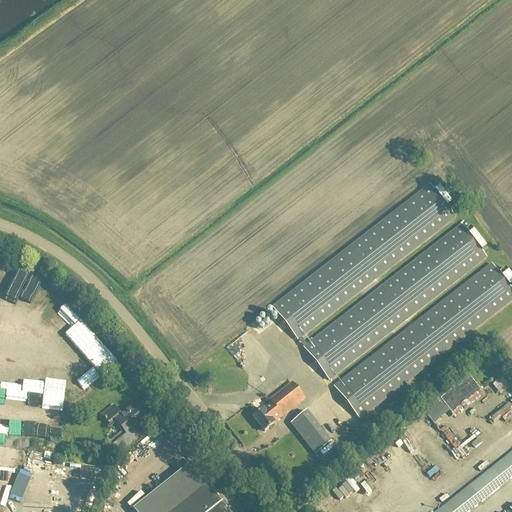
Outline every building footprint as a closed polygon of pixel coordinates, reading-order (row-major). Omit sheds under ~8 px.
[(455,218),(430,186),(272,309),(297,341),(455,218)] [(328,381),(486,258),(461,226),(303,349),(328,381)] [(359,421),(511,301),(511,291),(492,266),(334,389),(359,421)] [(452,414),(480,391),(469,377),(440,400),(452,414)] [(274,424),(305,399),(292,383),(262,407),(264,409),(253,418),(264,432),(275,424),(274,424)] [(503,405),(511,397),(505,389),(496,397),(503,405)] [(132,432),(145,421),(132,405),(120,415),(113,407),(101,416),(111,428),(117,423),(123,432),(110,442),(118,453),(137,438),(132,432)] [(330,442),(306,413),(291,425),(314,455),(330,442)] [(468,511),(511,478),(511,455),(439,511),(437,511),(435,511),(468,511)] [(228,511),(222,504),(222,503),(222,502),(221,503),(190,464),(133,510),(134,511),(228,511)]
